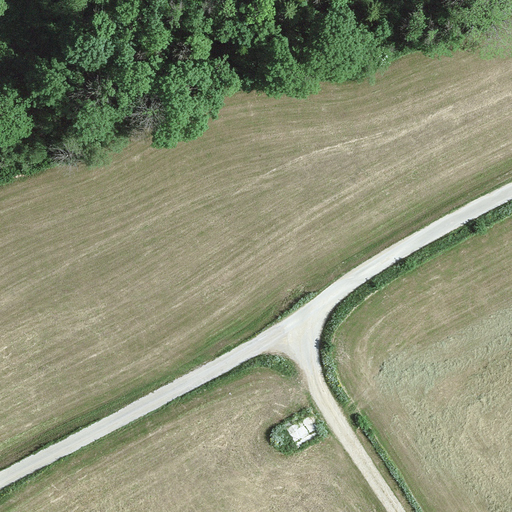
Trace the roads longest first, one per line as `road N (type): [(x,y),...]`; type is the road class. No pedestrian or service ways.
road 1 (unclassified): [(0,485),(288,327),(363,272),(511,196)]
road 2 (track): [(288,327),(400,511)]
